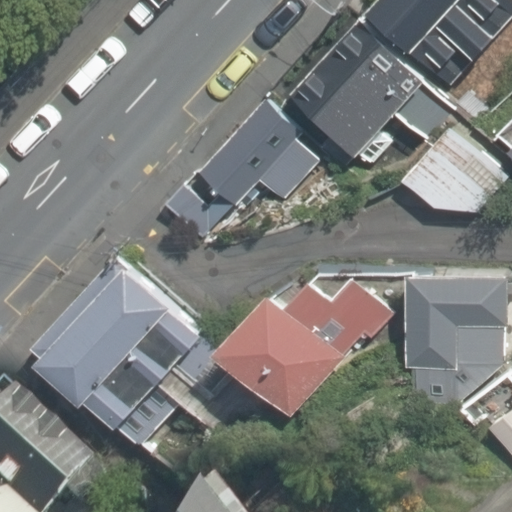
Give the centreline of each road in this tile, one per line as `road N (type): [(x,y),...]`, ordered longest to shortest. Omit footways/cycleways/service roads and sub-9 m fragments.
road 1 (residential): [(68,177),(162,249),(197,264),(262,267),(336,242),(511,242)]
road 2 (secondary): [(231,0),(68,177)]
